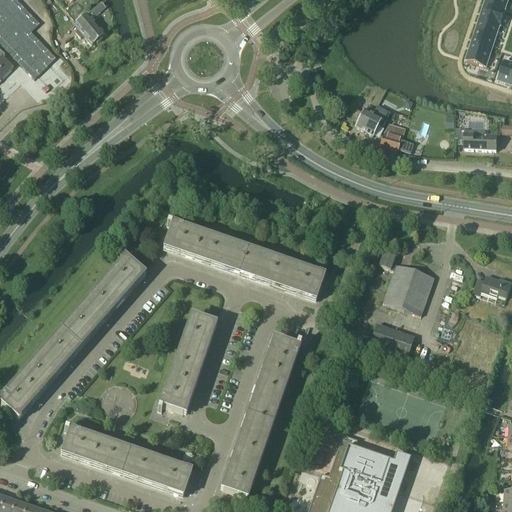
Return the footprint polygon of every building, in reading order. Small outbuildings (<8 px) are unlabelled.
[(39,27),(13,0),(0,0),(0,46),(34,82),(47,70),(46,69),(55,61),(30,35),(39,27)] [(508,0),(485,0),(484,7),(505,14),(504,13),(509,0),(508,0)] [(93,20),(104,10),(100,5),(89,15),(93,20)] [(484,7),(479,21),(500,28),(505,14),(484,7)] [(104,37),(91,21),(75,35),(80,41),(83,38),(91,48),(104,37)] [(479,21),(475,33),(496,39),(499,28),(500,28),(479,21)] [(475,33),(471,46),(491,53),(496,39),(475,33)] [(471,46),(465,63),(486,69),(491,53),(471,46)] [(3,57),(0,53),(0,83),(14,70),(1,58),(3,57)] [(511,65),(504,63),(497,83),(511,88),(511,86),(511,65)] [(349,92),(330,77),(325,84),(344,98),(349,92)] [(405,103),(403,108),(404,110),(409,112),(412,106),(405,103)] [(363,112),(354,130),(372,139),(378,129),(381,130),(385,124),(389,117),(376,110),(375,111),(367,107),(364,112),(363,112)] [(382,139),(379,149),(390,152),(397,154),(401,139),(404,131),(389,127),(385,134),(382,139)] [(455,133),(455,142),(458,142),(458,148),(464,148),(464,152),(496,154),(497,138),(484,137),(484,141),(474,140),(474,137),(465,137),(465,133),(455,133)] [(247,256),(232,251),(177,232),(178,229),(171,226),(163,251),(240,277),(247,256)] [(317,280),(311,278),(247,256),(240,277),(316,303),(325,279),(318,277),(317,280)] [(420,320),(434,282),(396,269),(395,270),(392,268),(395,260),(383,256),(379,269),(394,274),(383,307),(420,320)] [(90,337),(122,301),(143,276),(124,259),(119,264),(122,266),(62,334),(79,349),(90,337)] [(507,301),(511,285),(503,282),(503,284),(487,278),(485,284),(478,281),(472,297),(480,299),(482,296),(498,301),(498,299),(507,301)] [(182,418),(214,326),(192,319),(162,405),(159,403),(155,414),(160,416),(162,412),(182,418)] [(0,407),(16,422),(58,373),(69,361),(79,349),(62,334),(3,402),(0,400),(0,407)] [(270,426),(286,380),(294,356),(297,357),(299,350),(301,346),(296,344),(295,349),(275,342),(249,418),(270,426)] [(246,496),(260,456),(270,426),(249,418),(222,495),(247,503),(249,497),(246,496)] [(129,456),(114,451),(74,437),(75,434),(69,432),(60,457),(122,478),(129,456)] [(356,444),(342,439),(328,480),(320,477),(308,511),(391,511),(398,496),(399,496),(411,462),(395,456),(392,465),(354,451),(356,444)] [(183,499),(192,474),(185,472),(184,475),(129,456),(122,478),(183,499)] [(12,511),(15,505),(4,501),(0,511),(12,511)]
